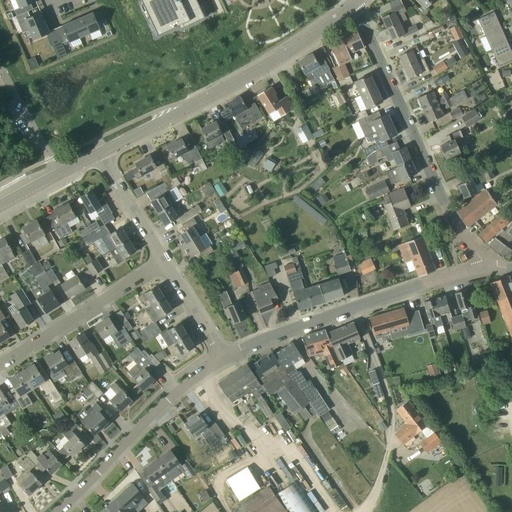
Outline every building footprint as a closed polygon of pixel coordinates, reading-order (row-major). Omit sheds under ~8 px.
[(35,0),(16,0),(20,8),(36,1),(35,0)] [(136,0),(157,43),(210,17),(201,0),(136,0)] [(430,9),(427,7),(434,0),(416,0),(422,6),(420,9),(425,14),(430,9)] [(387,29),(400,23),(397,16),(407,11),(403,4),(391,9),(393,13),(382,18),(387,29)] [(25,19),(29,30),(46,23),(41,12),(25,19)] [(83,17),(90,33),(100,29),(93,12),(83,17)] [(485,35),(501,28),(494,12),(478,19),(485,35)] [(73,21),(80,38),(90,33),(83,17),(73,21)] [(69,42),(80,38),(73,21),(62,26),(69,42)] [(405,21),(400,23),(387,29),(392,40),(403,36),(404,38),(418,31),(416,26),(408,29),(405,21)] [(473,27),(468,22),(463,28),(467,32),(473,27)] [(34,40),(50,33),(46,23),(29,30),(34,40)] [(464,36),(459,25),(451,28),(450,29),(455,40),(464,36)] [(508,43),(501,28),(485,35),(492,50),(508,43)] [(350,54),(365,47),(357,30),(324,46),(333,68),(352,60),(350,54)] [(430,38),(428,34),(418,39),(420,43),(430,38)] [(58,58),(67,54),(65,50),(62,42),(52,45),(58,58)] [(511,60),(511,51),(508,43),(492,50),(499,66),(511,60)] [(422,59),(419,51),(416,46),(409,49),(410,51),(399,56),(404,67),(424,59),(423,58),(422,59)] [(321,54),(315,58),(313,54),(298,62),(305,74),(309,81),(330,69),(321,54)] [(430,72),(427,66),(424,59),(404,67),(410,78),(422,73),(423,75),(430,72)] [(433,67),(438,74),(450,67),(447,63),(445,64),(444,61),(433,67)] [(347,68),(335,73),(338,81),(350,76),(347,68)] [(361,95),(377,88),(371,75),(355,82),(361,95)] [(350,76),(338,81),(341,88),(353,82),(350,76)] [(321,95),(314,85),(302,92),(309,102),(321,95)] [(275,94),(276,94),(272,86),(257,95),(269,113),(274,122),(294,109),(287,96),(279,101),(275,94)] [(367,109),(383,102),(377,88),(361,95),(367,109)] [(424,110),(455,96),(454,96),(449,98),(445,91),(440,94),(442,99),(437,101),(432,91),(418,98),(424,110)] [(466,100),(462,93),(462,91),(455,94),(456,96),(455,96),(424,110),(429,122),(444,116),(439,106),(445,104),(447,109),(466,100)] [(263,116),(260,111),(255,103),(247,107),(240,96),(227,104),(242,129),(263,116)] [(450,113),(453,120),(467,113),(464,107),(460,109),(460,108),(450,113)] [(355,122),(358,120),(368,116),(365,109),(352,115),(355,122)] [(468,127),(481,119),(475,109),(462,118),(468,127)] [(365,136),(393,124),(388,114),(379,118),(377,112),(368,116),(358,120),(365,136)] [(221,134),(222,133),(216,122),(202,129),(207,139),(205,140),(209,149),(218,144),(218,143),(224,140),(221,134)] [(314,137),(306,123),(295,129),(302,143),(314,137)] [(397,142),(388,145),(386,140),(397,135),(393,124),(365,136),(368,142),(374,140),(376,144),(373,145),(376,151),(373,152),(366,158),(367,158),(373,153),(386,148),(388,146),(397,142)] [(460,152),(455,140),(466,135),(463,129),(446,136),(449,142),(440,146),(446,159),(460,152)] [(195,145),(187,150),(182,139),(168,146),(174,158),(182,154),(187,163),(188,163),(195,159),(199,166),(202,172),(208,168),(195,145)] [(321,148),(327,145),(324,139),(318,142),(321,148)] [(234,154),(240,152),(235,141),(230,144),(234,154)] [(389,154),(386,148),(373,153),(367,158),(370,166),(378,162),(377,159),(385,156),(388,162),(394,159),(398,167),(411,160),(405,147),(400,149),(400,148),(399,148),(400,149),(392,152),(392,153),(389,154)] [(250,156),(244,152),(240,158),(245,162),(250,156)] [(156,168),(150,156),(136,163),(138,167),(133,170),(137,178),(156,168)] [(261,167),(270,170),(273,163),(264,160),(261,167)] [(391,184),(417,173),(411,160),(398,167),(386,172),(391,184)] [(237,172),(232,162),(226,165),(231,175),(237,172)] [(484,189),(481,183),(487,180),(494,177),(487,162),(480,165),(467,173),(470,180),(457,185),(463,199),(478,192),(484,189)] [(172,179),(166,169),(160,172),(166,182),(172,179)] [(133,172),(133,170),(125,174),(128,180),(136,176),(133,172)] [(172,179),(166,182),(170,190),(181,184),(177,177),(172,179)] [(366,189),(371,200),(390,192),(385,181),(366,189)] [(321,187),(316,182),(312,186),(306,191),(310,194),(315,190),(316,191),(321,187)] [(202,188),(206,196),(215,191),(210,183),(202,188)] [(382,197),(385,205),(394,230),(408,225),(403,209),(411,206),(404,188),(388,194),(382,197)] [(467,227),(497,204),(495,201),(488,192),(486,189),(456,212),(467,227)] [(96,210),(101,220),(112,213),(103,198),(99,201),(92,190),(81,197),(78,199),(78,201),(79,203),(81,204),(84,202),(91,214),(96,210)] [(159,213),(176,203),(176,202),(169,191),(151,202),(159,213)] [(322,206),(327,202),(322,195),(317,199),(322,206)] [(77,216),(75,217),(68,203),(54,211),(60,223),(54,226),(60,239),(72,232),(70,227),(80,222),(77,216)] [(176,218),(183,214),(176,203),(159,213),(166,225),(176,218)] [(188,219),(202,211),(198,205),(185,213),(188,219)] [(381,216),(379,210),(372,212),(374,219),(381,216)] [(509,222),(504,217),(502,214),(478,236),(485,243),(509,222)] [(180,249),(200,237),(197,231),(201,229),(194,218),(182,225),(186,230),(177,236),(181,243),(178,244),(180,249)] [(26,245),(30,242),(37,239),(41,246),(48,242),(37,220),(23,228),(26,232),(21,235),(26,245)] [(92,224),(88,226),(92,232),(98,229),(100,227),(97,221),(92,224)] [(110,251),(129,239),(122,228),(110,235),(107,231),(102,234),(98,229),(88,235),(93,243),(101,237),(110,251)] [(511,236),(505,232),(503,230),(497,239),(495,238),(488,247),(507,260),(511,253),(511,236)] [(234,241),(240,238),(237,232),(231,236),(234,241)] [(419,277),(436,270),(425,244),(422,236),(398,245),(400,249),(405,262),(412,259),(419,277)] [(199,252),(203,258),(214,251),(210,245),(206,247),(200,237),(180,249),(183,253),(186,251),(190,258),(199,252)] [(0,261),(2,264),(9,260),(15,257),(12,251),(5,238),(0,240),(0,261)] [(68,244),(65,238),(58,242),(61,247),(68,244)] [(110,251),(113,256),(118,265),(125,260),(124,258),(136,251),(129,239),(110,251)] [(236,250),(233,243),(227,246),(233,259),(239,256),(236,250)] [(37,262),(30,249),(22,254),(29,267),(37,262)] [(465,255),(465,254),(464,254),(460,257),(459,257),(462,262),(462,261),(467,259),(468,258),(467,258),(465,255)] [(296,271),(301,269),(297,256),(292,258),(294,264),(296,271)] [(358,263),(363,274),(376,269),(371,258),(358,263)] [(103,269),(98,260),(97,259),(86,265),(89,269),(92,274),(93,276),(103,269)] [(336,269),(349,265),(348,260),(334,264),(336,269)] [(42,264),(46,270),(51,267),(48,261),(42,264)] [(274,269),(272,263),(264,266),(269,277),(276,274),(274,269)] [(287,274),(296,271),(294,264),(284,266),(287,274)] [(0,282),(9,277),(3,267),(0,268),(0,282)] [(46,272),(53,283),(58,279),(52,268),(46,272)] [(92,274),(89,269),(82,273),(85,278),(92,274)] [(248,282),(243,269),(235,272),(241,285),(248,282)] [(49,285),(53,283),(46,272),(36,278),(45,293),(38,298),(47,313),(60,304),(49,285)] [(62,284),(69,297),(74,294),(75,295),(85,289),(76,275),(62,284)] [(511,335),(511,285),(508,275),(491,282),(511,335)] [(307,288),(312,306),(344,295),(339,278),(307,288)] [(312,306),(307,288),(304,289),(301,279),(290,283),(299,310),(312,306)] [(252,291),(260,312),(262,312),(261,310),(265,309),(266,311),(272,309),(272,308),(274,307),(272,301),(278,299),(270,282),(258,286),(259,288),(252,291)] [(152,305),(164,298),(157,286),(146,293),(145,292),(138,297),(142,303),(149,299),(152,305)] [(28,323),(34,320),(24,303),(28,300),(31,304),(32,304),(23,289),(11,296),(19,310),(12,314),(22,329),(29,324),(28,323)] [(473,304),(470,305),(466,290),(455,293),(460,309),(461,309),(462,315),(457,316),(460,328),(466,326),(464,321),(477,317),(473,304)] [(226,291),(218,294),(228,318),(231,316),(234,323),(247,317),(240,300),(232,304),(226,291)] [(435,299),(440,315),(450,312),(445,296),(435,299)] [(144,337),(159,327),(156,322),(161,319),(160,317),(172,310),(164,298),(152,305),(146,309),(154,323),(140,331),(144,337)] [(442,325),(440,315),(435,299),(424,302),(429,319),(433,317),(436,327),(442,325)] [(0,320),(5,317),(0,308),(0,342),(9,336),(0,321),(0,320)] [(418,322),(415,312),(406,315),(404,308),(370,318),(375,334),(418,322)] [(482,325),(490,321),(486,309),(477,312),(482,325)] [(127,319),(123,314),(121,310),(116,314),(122,324),(128,320),(127,319)] [(454,330),(460,328),(457,316),(451,318),(454,330)] [(118,332),(109,317),(95,325),(103,338),(110,334),(119,348),(132,340),(125,328),(118,332)] [(327,333),(342,358),(352,354),(348,343),(360,338),(353,322),(327,333)] [(175,342),(187,335),(180,323),(169,330),(167,329),(162,332),(159,327),(144,337),(147,342),(160,333),(168,347),(175,342)] [(435,335),(433,328),(431,324),(426,325),(430,337),(435,335)] [(137,329),(131,333),(135,340),(141,336),(137,329)] [(342,358),(327,333),(326,330),(302,337),(309,356),(323,351),(331,369),(338,365),(345,375),(349,372),(343,363),(341,359),(342,358)] [(99,355),(97,352),(91,343),(90,344),(83,333),(70,341),(80,357),(87,353),(89,357),(90,357),(100,374),(107,369),(107,368),(112,365),(104,352),(99,355)] [(187,335),(175,342),(182,354),(194,347),(187,335)] [(290,377),(298,387),(307,382),(300,370),(298,371),(296,369),(306,363),(302,358),(303,357),(293,342),(274,354),(290,377)] [(147,359),(142,353),(137,347),(132,351),(137,356),(134,359),(137,363),(128,372),(134,378),(144,389),(155,379),(148,372),(154,366),(147,359)] [(158,353),(162,360),(168,356),(164,349),(158,353)] [(67,364),(59,351),(54,354),(53,352),(45,357),(54,373),(62,368),(69,380),(81,372),(74,360),(67,364)] [(274,354),(273,352),(252,365),(265,386),(269,383),(275,392),(277,391),(295,413),(309,402),(310,402),(305,396),(298,387),(290,377),(274,354)] [(147,359),(154,366),(155,367),(160,363),(152,354),(150,356),(147,359)] [(480,357),(482,364),(488,362),(486,355),(480,357)] [(63,398),(56,388),(49,377),(44,380),(34,364),(22,371),(33,388),(39,384),(46,395),(49,393),(56,403),(63,398)] [(260,385),(249,367),(247,364),(238,370),(243,377),(247,374),(251,381),(251,380),(256,387),(251,391),(258,402),(257,403),(267,418),(273,413),(260,394),(266,390),(262,385),(260,385)] [(439,376),(437,367),(428,370),(431,378),(439,376)] [(444,370),(443,370),(446,376),(453,374),(453,373),(451,367),(444,370)] [(251,391),(256,387),(251,380),(251,381),(247,374),(243,377),(238,370),(230,375),(239,388),(238,388),(243,396),(251,391)] [(26,392),(33,388),(22,371),(10,379),(20,395),(15,398),(22,409),(32,403),(26,392)] [(233,402),(243,396),(238,388),(239,388),(230,375),(219,383),(228,396),(233,402)] [(87,387),(98,398),(104,393),(93,381),(87,387)] [(111,400),(120,411),(132,400),(115,382),(110,386),(117,394),(111,400)] [(378,399),(385,397),(380,384),(373,386),(378,399)] [(86,396),(91,391),(87,387),(86,386),(81,391),(86,396)] [(0,411),(10,405),(7,399),(6,397),(0,387),(0,411)] [(310,402),(309,402),(319,416),(327,411),(321,402),(317,397),(316,398),(312,391),(305,396),(310,402)] [(428,424),(410,400),(396,410),(405,422),(404,425),(395,433),(404,444),(421,431),(426,438),(420,443),(428,453),(442,442),(435,431),(428,424)] [(100,412),(103,409),(96,403),(87,412),(90,415),(82,422),(95,434),(108,422),(100,412)] [(308,411),(312,417),(317,413),(313,407),(308,411)] [(321,416),(325,422),(332,417),(328,411),(321,416)] [(0,430),(0,431),(1,430),(6,427),(11,423),(5,413),(0,415),(0,430)] [(218,439),(200,413),(185,424),(195,438),(201,433),(205,439),(210,445),(218,439)] [(285,430),(290,426),(281,413),(275,416),(285,430)] [(64,446),(72,455),(84,444),(72,431),(78,426),(71,418),(65,424),(68,427),(62,432),(69,441),(64,446)] [(50,434),(47,430),(42,430),(38,432),(43,441),(50,434)] [(236,438),(243,446),(247,443),(240,434),(236,438)] [(19,456),(25,452),(22,447),(16,451),(19,456)] [(306,449),(300,452),(306,462),(311,460),(306,449)] [(171,450),(158,459),(166,472),(172,480),(184,471),(180,466),(181,466),(179,463),(180,463),(171,450)] [(238,456),(234,450),(228,454),(232,460),(238,456)] [(40,461),(52,474),(62,464),(53,455),(48,460),(42,454),(38,458),(31,451),(26,455),(28,456),(36,465),(40,461)] [(30,471),(36,465),(28,456),(23,460),(29,467),(26,470),(24,472),(16,479),(21,484),(21,485),(29,494),(41,483),(30,471)] [(144,469),(152,481),(166,472),(158,459),(144,469)] [(196,473),(188,461),(181,466),(180,466),(184,471),(189,478),(196,473)] [(1,469),(5,476),(7,479),(13,476),(7,465),(1,469)] [(240,501),(261,488),(247,466),(226,480),(240,501)] [(10,486),(7,479),(5,476),(0,478),(0,492),(0,493),(10,486)] [(328,494),(335,489),(328,478),(321,482),(328,494)] [(318,511),(297,480),(278,493),(290,511),(318,511)] [(136,511),(132,508),(144,497),(132,483),(107,506),(111,511),(136,511)] [(164,495),(160,489),(156,483),(148,489),(157,501),(157,500),(164,496),(164,495)] [(281,511),(286,509),(270,486),(233,511),(234,511),(281,511)] [(211,498),(206,490),(199,493),(203,502),(211,498)] [(166,500),(164,496),(157,500),(160,504),(166,500)] [(8,511),(0,499),(0,511),(8,511)] [(220,511),(214,502),(197,511),(220,511)]
